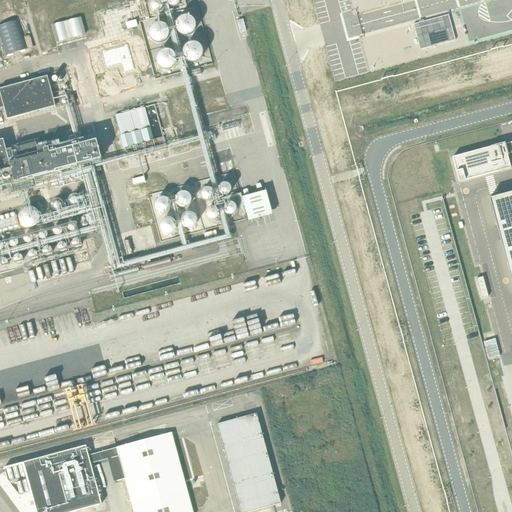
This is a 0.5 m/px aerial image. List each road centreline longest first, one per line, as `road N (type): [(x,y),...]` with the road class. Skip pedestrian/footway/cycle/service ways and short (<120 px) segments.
road 1 (unclassified): [(276,0),(413,511)]
road 2 (unclassified): [(464,511),(372,161),(388,142),(511,108)]
road 3 (unknown): [(256,293),(294,296),(304,310),(303,347),(287,357),(0,439)]
road 4 (unknown): [(0,374),(102,335),(256,293)]
road 5 (unknown): [(113,169),(124,231),(112,264),(95,279),(0,305)]
road 6 (unknown): [(0,69),(83,58),(113,169)]
road 7 (unknown): [(113,169),(260,132)]
road 8 (unknown): [(242,0),(230,5),(225,21),(260,132)]
